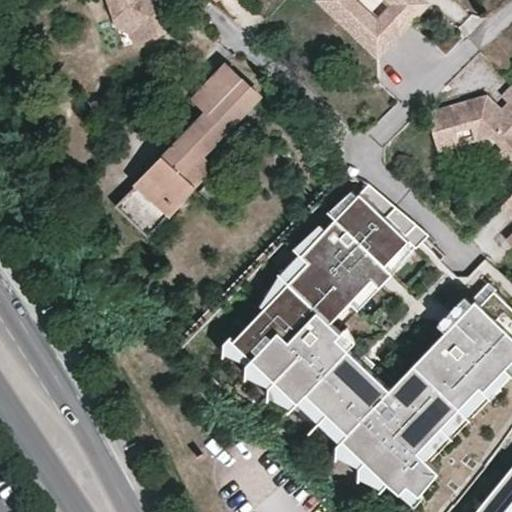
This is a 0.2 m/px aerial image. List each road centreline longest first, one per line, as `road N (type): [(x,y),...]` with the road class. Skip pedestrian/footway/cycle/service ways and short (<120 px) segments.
road 1 (primary): [(134,511),(0,291)]
road 2 (primary): [(0,388),(82,511)]
